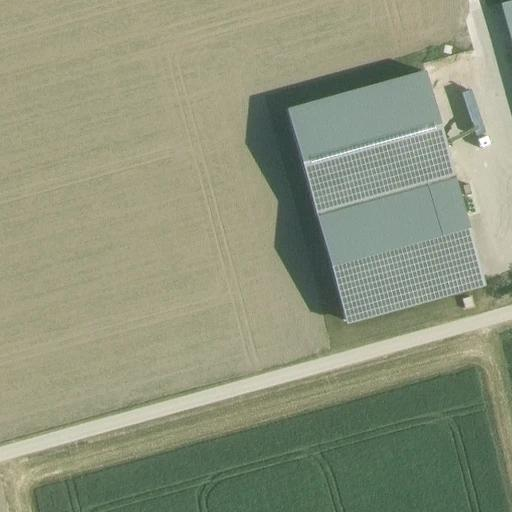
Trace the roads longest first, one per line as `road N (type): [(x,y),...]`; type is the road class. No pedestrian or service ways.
road 1 (unclassified): [(511,315),(0,456)]
road 2 (track): [(511,152),(483,0)]
